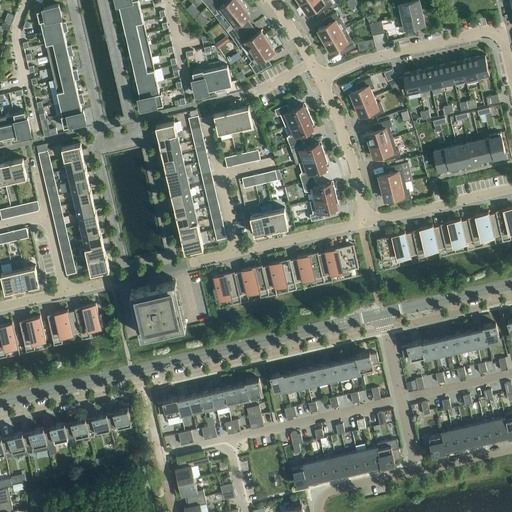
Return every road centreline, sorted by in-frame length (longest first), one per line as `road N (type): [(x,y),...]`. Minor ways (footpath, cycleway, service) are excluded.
road 1 (unclassified): [(0,402),(381,314)]
road 2 (residential): [(320,80),(365,59),(491,30),(503,38),(511,75)]
road 3 (residential): [(64,292),(235,252)]
road 4 (residential): [(400,400),(229,439)]
road 5 (residential): [(366,222),(320,80)]
road 6 (residential): [(366,222),(511,189)]
road 7 (residential): [(235,252),(366,222)]
road 8 (unclassified): [(381,314),(511,284)]
